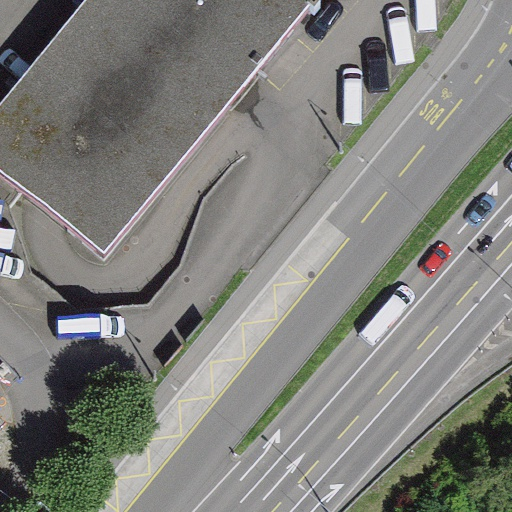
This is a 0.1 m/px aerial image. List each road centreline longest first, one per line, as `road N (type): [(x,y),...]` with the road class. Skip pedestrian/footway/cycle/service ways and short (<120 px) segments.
road 1 (primary): [(511,80),(154,511)]
road 2 (primary): [(273,511),(511,228)]
